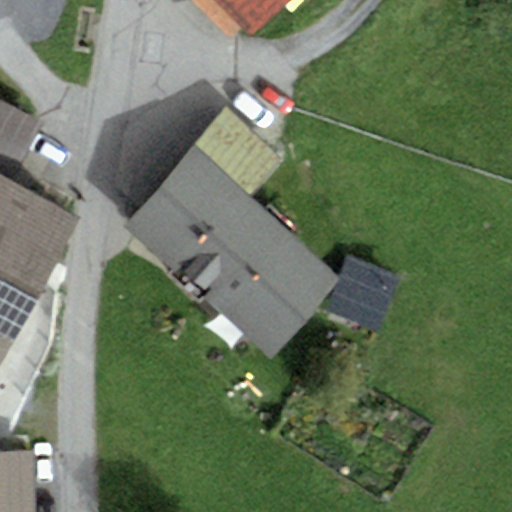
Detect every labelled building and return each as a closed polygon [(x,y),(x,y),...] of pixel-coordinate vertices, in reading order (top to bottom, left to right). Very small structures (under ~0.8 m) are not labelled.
[(242,26),(215,0),(188,0),(228,40),(242,26)] [(215,0),(242,26),(255,40),(295,0),(215,0)] [(0,360),(77,218),(10,183),(0,176),(0,104),(1,102),(0,100),(0,360)] [(0,104),(0,176),(10,183),(41,121),(1,102),(0,104)] [(284,159),(228,109),(124,225),(173,268),(167,275),(199,304),(205,298),(271,356),(341,277),(294,236),(299,230),(268,203),(265,207),(251,196),(284,159)] [(351,257),(328,312),(382,334),(404,279),(351,257)] [(35,511),(34,454),(0,454),(0,511),(35,511)]
